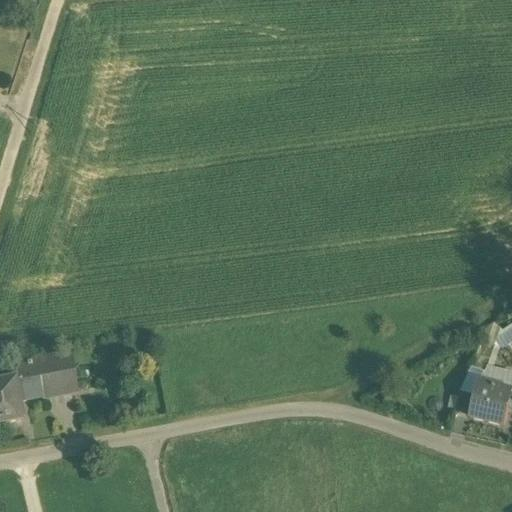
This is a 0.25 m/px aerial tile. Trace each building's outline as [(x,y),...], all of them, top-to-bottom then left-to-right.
[(511,327),(503,333),(494,326),(486,332),(499,336),(494,352),(505,350),(506,351),(511,352),(511,327)] [(486,332),(485,331),(472,370),(481,373),(486,375),(487,371),(494,352),(499,336),(486,332)] [(67,359),(54,361),(61,396),(74,394),(67,359)] [(54,361),(10,369),(13,381),(14,381),(18,404),(61,396),(54,361)] [(472,370),(461,394),(475,398),(478,386),(481,373),(472,370)] [(511,377),(487,371),(486,375),(481,373),(478,386),(511,393),(511,377)] [(13,381),(0,383),(0,427),(22,423),(18,404),(14,381),(13,381)] [(511,393),(478,386),(475,398),(470,421),(505,430),(509,411),(507,410),(511,395),(511,393)] [(475,398),(461,394),(455,417),(470,421),(475,398)]
